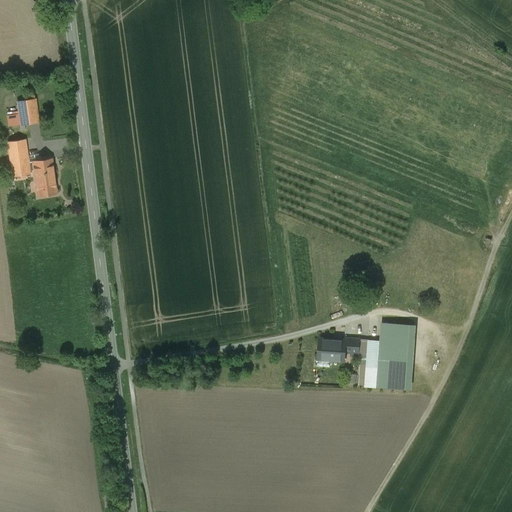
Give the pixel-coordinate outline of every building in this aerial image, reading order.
[(36,99),(17,101),(20,125),(40,123),(36,99)] [(25,139),(7,142),(12,174),(33,171),(37,197),(57,194),(52,159),(29,162),(25,139)] [(406,388),(410,325),(382,323),(378,386),(406,388)] [(415,326),(410,325),(406,388),(411,389),(415,326)] [(367,353),(368,339),(345,337),(345,340),(319,339),(318,358),(344,360),(345,352),(351,352),(351,356),(358,356),(358,353),(367,353)] [(357,374),(347,373),(345,383),(355,384),(357,374)]
